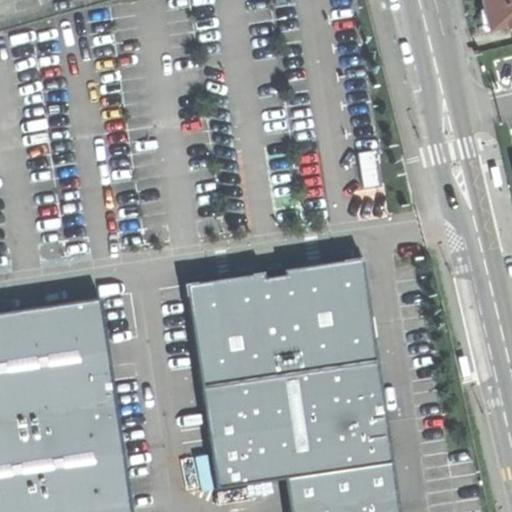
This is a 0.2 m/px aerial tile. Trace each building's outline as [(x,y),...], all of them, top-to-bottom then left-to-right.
[(511,0),(480,0),(483,11),(480,11),(484,27),(487,26),(488,31),(504,27),(505,32),(511,30),(511,0)] [(355,154),(362,188),(379,184),(372,150),(355,154)] [(495,179),(499,178),(493,158),(485,160),(490,177),(491,181),(495,179)] [(456,511),(412,301),(403,255),(183,290),(211,464),(340,446),(350,511),(456,511)] [(0,511),(130,511),(100,300),(0,314),(0,511)] [(469,370),(473,369),(467,348),(459,350),(464,367),(465,371),(469,370)]
